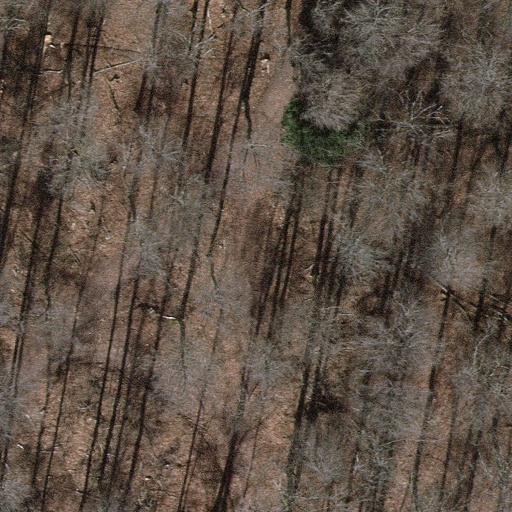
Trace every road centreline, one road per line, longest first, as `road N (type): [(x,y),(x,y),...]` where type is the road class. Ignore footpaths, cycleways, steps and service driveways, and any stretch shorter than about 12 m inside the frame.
road 1 (track): [(335,0),(152,246),(0,396)]
road 2 (track): [(280,71),(257,283),(261,511)]
